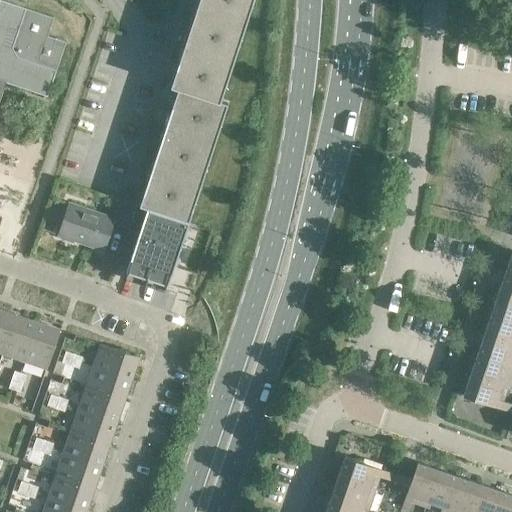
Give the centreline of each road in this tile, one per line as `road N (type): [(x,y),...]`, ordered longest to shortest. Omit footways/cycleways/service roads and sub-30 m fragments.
road 1 (secondary): [(216,511),(325,196),(351,95),(360,0)]
road 2 (secondary): [(304,0),(284,178),(179,511)]
road 3 (unclassified): [(359,401),(411,198),(442,0)]
road 4 (residential): [(162,345),(152,311),(0,260)]
road 5 (residential): [(162,345),(106,511)]
road 6 (residential): [(511,465),(380,419),(359,401)]
road 7 (residential): [(293,511),(326,416),(359,401)]
